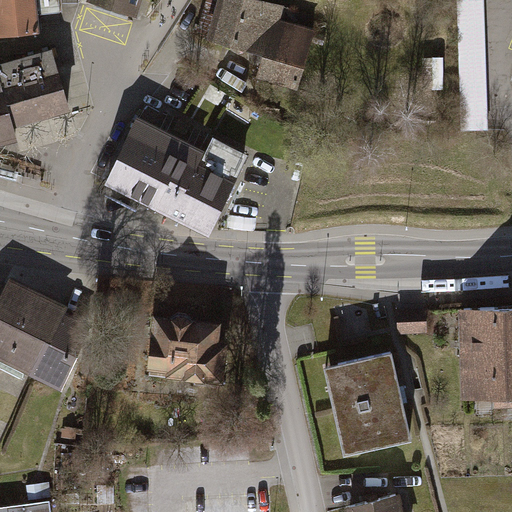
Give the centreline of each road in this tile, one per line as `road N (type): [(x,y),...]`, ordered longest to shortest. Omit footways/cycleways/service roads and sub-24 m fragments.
road 1 (residential): [(312,511),(266,262)]
road 2 (secondary): [(266,262),(511,256)]
road 3 (secondary): [(54,235),(266,262)]
road 4 (residential): [(140,43),(54,235)]
